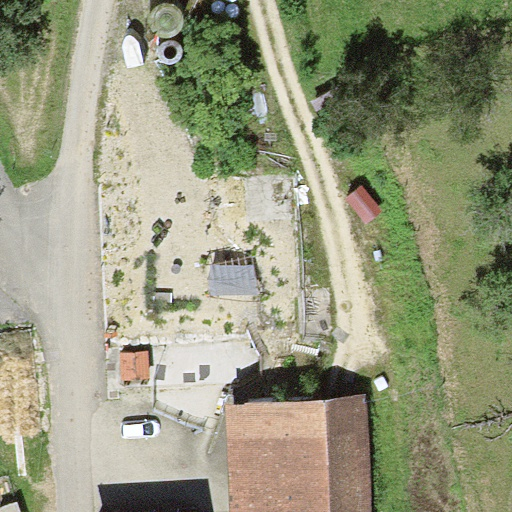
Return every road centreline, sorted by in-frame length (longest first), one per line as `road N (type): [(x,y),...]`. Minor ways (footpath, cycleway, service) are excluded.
road 1 (track): [(106,0),(71,217),(41,306)]
road 2 (track): [(41,306),(60,511)]
road 3 (track): [(0,176),(41,306)]
